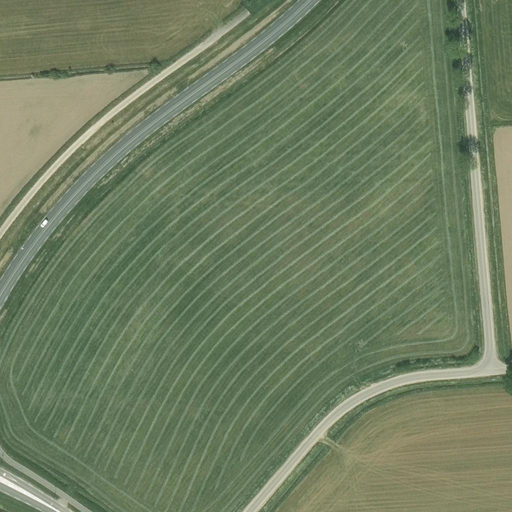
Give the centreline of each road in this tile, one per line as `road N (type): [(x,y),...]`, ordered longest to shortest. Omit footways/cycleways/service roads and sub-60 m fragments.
road 1 (primary): [(0,292),(92,176),(309,0)]
road 2 (unclassified): [(493,371),(460,0)]
road 3 (unclassified): [(0,231),(85,136),(245,14)]
road 4 (unclassified): [(249,511),(331,416),(365,394),(418,378),(493,371)]
